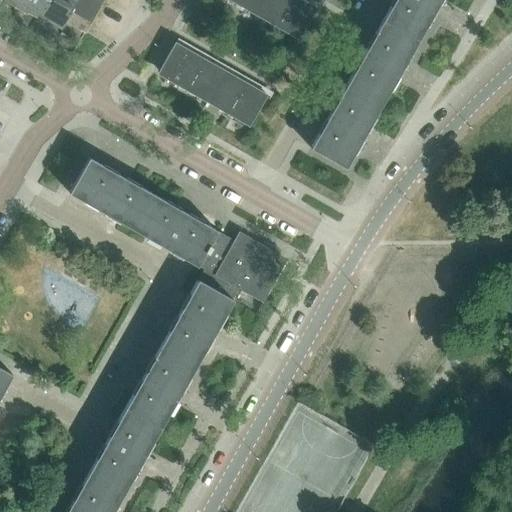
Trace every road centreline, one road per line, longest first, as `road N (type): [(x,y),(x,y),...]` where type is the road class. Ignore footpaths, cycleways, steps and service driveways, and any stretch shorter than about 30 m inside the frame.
road 1 (residential): [(85,416),(166,272),(4,180)]
road 2 (tertiary): [(210,511),(363,244)]
road 3 (tertiary): [(363,244),(436,146),(511,71)]
road 4 (residential): [(260,185),(364,0)]
road 5 (residential): [(260,185),(120,106)]
road 6 (residential): [(120,106),(181,0)]
road 7 (residential): [(85,416),(25,381),(0,427)]
road 8 (residential): [(4,180),(63,75)]
